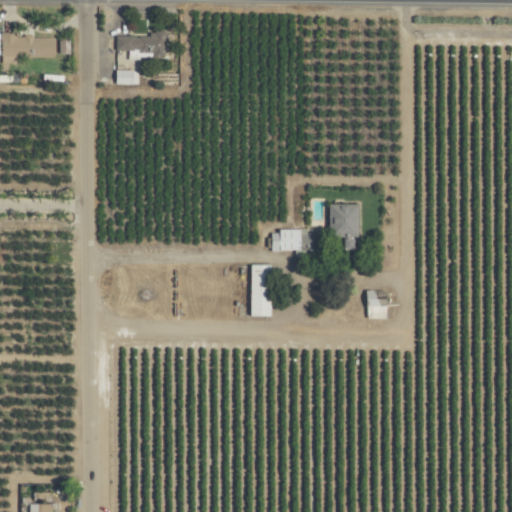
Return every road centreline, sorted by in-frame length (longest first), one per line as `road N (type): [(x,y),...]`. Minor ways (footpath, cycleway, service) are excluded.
road 1 (residential): [(88,511),(84,0)]
road 2 (track): [(297,323),(383,324),(403,308),(403,0)]
